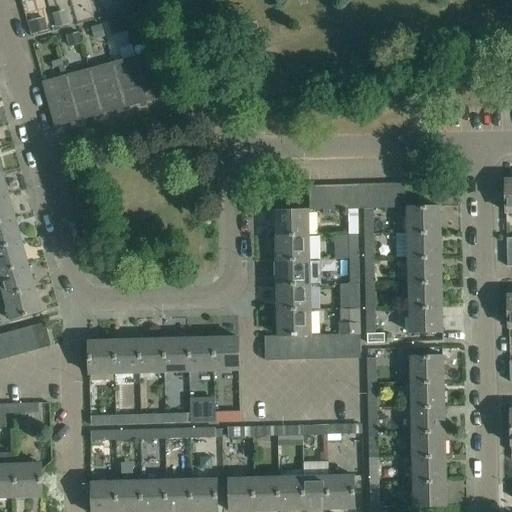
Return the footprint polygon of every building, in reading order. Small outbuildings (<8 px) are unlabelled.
[(138,0),(121,0),(124,10),(140,5),(138,0)] [(64,11),(52,14),(56,28),(68,25),(64,11)] [(143,12),(128,16),(132,28),(147,24),(143,12)] [(42,17),(27,21),(31,35),(46,31),(42,17)] [(124,18),(109,22),(112,34),(127,29),(124,18)] [(100,24),(89,27),(92,38),(102,35),(100,24)] [(79,32),(67,35),(69,46),(81,44),(79,32)] [(160,49),(136,56),(149,100),(172,94),(160,49)] [(136,56),(113,62),(125,107),(149,100),(136,56)] [(61,59),(52,62),(53,68),(59,66),(63,65),(61,59)] [(113,62),(89,69),(102,113),(125,107),(113,62)] [(66,75),(67,77),(78,120),(102,113),(89,69),(66,75)] [(62,76),(43,82),(55,126),(78,120),(67,77),(66,75),(62,76)] [(0,198),(10,196),(3,173),(0,173),(0,198)] [(393,183),(381,184),(382,208),(385,207),(394,207),(393,183)] [(405,183),(393,183),(394,207),(405,207),(405,183)] [(345,184),(334,185),(334,209),(346,209),(345,184)] [(357,184),(345,184),(346,209),(348,208),(358,208),(357,184)] [(369,184),(357,184),(358,208),(364,208),(370,208),(369,184)] [(381,184),(369,184),(370,208),(382,208),(381,184)] [(322,185),(309,186),(310,210),(322,209),(322,185)] [(334,185),(322,185),(322,209),(334,209),(334,185)] [(0,223),(16,219),(10,196),(0,198),(0,223)] [(407,207),(408,232),(440,231),(440,206),(407,207)] [(370,208),(364,208),(365,233),(374,232),(373,213),(385,213),(385,207),(382,208),(370,208)] [(349,234),(358,234),(358,208),(348,208),(349,234)] [(276,211),(276,236),(309,235),(308,210),(276,211)] [(0,247),(22,242),(16,219),(0,223),(0,247)] [(408,232),(408,257),(441,256),(440,231),(408,232)] [(374,232),(365,233),(365,258),(374,258),(374,232)] [(350,259),(359,259),(358,234),(349,234),(350,259)] [(271,239),(271,249),(275,250),(277,250),(277,261),(309,260),(309,235),(276,236),(276,238),(275,238),(271,239)] [(0,273),(29,265),(22,242),(0,247),(0,273)] [(408,257),(409,282),(441,281),(441,256),(408,257)] [(374,258),(365,258),(366,283),(375,283),(374,258)] [(350,259),(350,284),(359,283),(359,259),(350,259)] [(277,261),(277,286),(310,285),(321,284),(320,260),(309,260),(277,261)] [(0,273),(0,281),(4,297),(35,288),(29,265),(0,273)] [(409,282),(409,307),(442,306),(441,281),(409,282)] [(350,284),(351,308),(360,308),(359,283),(350,284)] [(375,283),(366,283),(366,308),(375,308),(375,283)] [(277,286),(278,310),(311,309),(310,285),(277,286)] [(35,288),(4,297),(11,320),(42,311),(35,288)] [(442,306),(409,307),(410,332),(442,331),(442,306)] [(339,334),(347,334),(360,334),(360,308),(351,308),(351,318),(339,318),(339,334)] [(375,308),(366,308),(367,333),(376,333),(375,308)] [(278,310),(278,336),(300,335),(311,335),(311,309),(278,310)] [(32,326),(38,349),(51,345),(45,322),(32,326)] [(38,349),(32,326),(21,329),(27,352),(38,349)] [(27,352),(21,329),(9,332),(16,355),(27,352)] [(16,355),(9,332),(0,334),(0,342),(4,358),(16,355)] [(311,335),(312,359),(324,359),(323,334),(311,335)] [(334,334),(323,334),(324,359),(335,358),(334,334)] [(339,334),(334,334),(335,358),(347,358),(347,334),(339,334)] [(347,334),(347,358),(361,358),(360,338),(360,334),(347,334)] [(277,336),(277,360),(289,360),(288,335),(277,336)] [(288,335),(289,360),(300,359),(300,335),(288,335)] [(300,335),(300,359),(312,359),(311,335),(300,335)] [(265,336),(265,360),(277,360),(277,336),(265,336)] [(238,337),(213,338),(214,370),(239,369),(238,337)] [(188,338),(163,339),(164,372),(189,371),(188,338)] [(213,338),(188,338),(189,371),(214,370),(213,338)] [(163,339),(138,340),(139,372),(164,372),(163,339)] [(88,341),(88,343),(89,374),(114,373),(113,340),(88,341)] [(138,340),(113,340),(114,373),(139,372),(138,340)] [(410,356),(411,381),(444,380),(443,355),(410,356)] [(367,357),(368,382),(377,382),(376,357),(367,357)] [(411,381),(412,406),(444,405),(444,380),(411,381)] [(368,382),(368,407),(377,407),(377,382),(368,382)] [(39,403),(14,404),(15,413),(40,412),(39,403)] [(14,404),(0,404),(0,413),(15,413),(14,404)] [(412,406),(412,431),(445,430),(444,405),(412,406)] [(141,414),(141,423),(166,423),(166,414),(161,414),(161,407),(151,407),(151,414),(141,414)] [(368,407),(369,432),(378,432),(377,407),(368,407)] [(241,411),(215,412),(215,421),(241,421),(241,411)] [(190,413),(191,422),(215,421),(215,412),(190,413)] [(166,414),(166,423),(191,422),(190,413),(166,414)] [(116,415),(116,424),(141,423),(141,414),(116,415)] [(91,416),(91,425),(116,424),(116,415),(91,416)] [(327,425),(328,434),(353,433),(353,424),(327,425)] [(328,434),(327,425),(303,426),(303,435),(328,434)] [(279,435),(278,426),(253,427),(254,436),(278,435),(279,435)] [(303,442),(303,435),(303,426),(278,426),(279,435),(278,435),(278,443),(303,442)] [(254,436),(253,427),(228,427),(228,437),(254,436)] [(189,429),(190,438),(216,437),(216,428),(189,429)] [(140,430),(140,439),(165,438),(165,429),(140,430)] [(165,429),(165,438),(190,438),(189,429),(165,429)] [(91,431),(91,440),(115,440),(115,430),(91,431)] [(115,430),(115,440),(140,439),(140,430),(115,430)] [(412,431),(413,456),(445,455),(445,430),(412,431)] [(369,432),(369,457),(378,457),(378,432),(369,432)] [(413,456),(413,481),(446,480),(445,455),(413,456)] [(369,457),(370,482),(379,482),(378,457),(369,457)] [(41,463),(16,464),(17,497),(42,496),(41,463)] [(16,464),(0,464),(0,497),(17,497),(16,464)] [(329,476),(329,509),(355,508),(354,475),(329,476)] [(304,477),(305,509),(329,509),(329,476),(304,477)] [(255,478),(256,510),(280,510),(280,477),(255,478)] [(280,510),(305,509),(304,477),(282,477),(280,477),(280,510)] [(230,479),(231,511),(256,510),(255,478),(230,479)] [(216,479),(191,480),(191,511),(196,511),(216,511),(216,479)] [(166,511),(166,480),(141,481),(141,511),(166,511)] [(191,511),(191,480),(166,480),(166,511),(191,511)] [(446,480),(413,481),(414,506),(446,505),(446,480)] [(141,511),(141,481),(116,482),(117,511),(141,511)] [(117,511),(116,482),(92,482),(92,511),(117,511)] [(370,482),(370,507),(380,507),(379,482),(370,482)]
